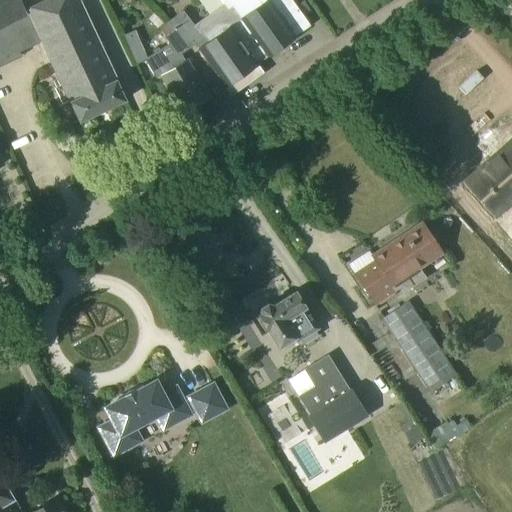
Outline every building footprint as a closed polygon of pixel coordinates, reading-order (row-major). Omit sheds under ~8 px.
[(0,0),(0,67),(22,57),(19,52),(40,43),(38,40),(41,39),(80,121),(125,100),(78,1),(49,14),(44,3),(28,10),(30,14),(27,15),(20,0),(0,0)] [(183,10),(169,20),(189,48),(197,44),(200,49),(232,94),(262,72),(256,64),(295,37),(294,37),(310,25),(291,0),(220,0),(227,9),(220,14),(222,16),(199,31),(183,10)] [(189,48),(169,20),(162,25),(159,27),(169,44),(147,58),(135,30),(124,35),(136,65),(144,60),(156,79),(161,76),(184,112),(209,96),(187,60),(185,61),(181,54),(189,48)] [(511,142),(467,182),(495,215),(511,199),(511,142)] [(305,214),(310,222),(320,217),(315,208),(305,214)] [(376,261),(355,274),(375,304),(396,291),(396,290),(400,287),(403,292),(426,277),(420,268),(442,253),(422,223),(372,255),(376,261)] [(318,328),(295,291),(273,305),(268,304),(261,308),(260,314),(251,319),(261,335),(268,331),(279,347),(293,338),(296,342),(318,328)] [(457,373),(409,300),(381,318),(429,392),(457,373)] [(314,388),(299,397),(308,413),(306,414),(324,443),(368,415),(351,388),(348,390),(327,356),(304,370),(314,388)] [(144,387),(143,385),(141,386),(138,386),(133,388),(129,390),(126,391),(123,393),(121,395),(119,396),(116,400),(118,401),(106,407),(113,421),(100,427),(114,454),(132,445),(131,444),(134,443),(136,434),(135,432),(136,431),(133,427),(156,414),(159,419),(161,421),(169,424),(172,423),(190,414),(176,387),(162,394),(155,381),(144,387)] [(202,420),(225,408),(213,385),(189,397),(202,420)] [(413,425),(402,432),(410,444),(421,437),(413,425)] [(21,511),(0,474),(0,511),(21,511)] [(62,511),(55,499),(31,511),(62,511)]
